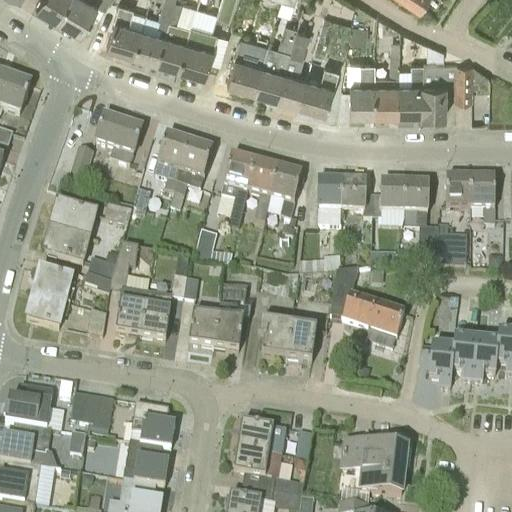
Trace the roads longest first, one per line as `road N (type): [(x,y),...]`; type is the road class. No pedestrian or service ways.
road 1 (residential): [(511,154),(295,148),(73,70)]
road 2 (residential): [(465,442),(338,401),(215,390)]
road 3 (residential): [(0,293),(73,70)]
road 4 (residential): [(215,390),(0,354)]
road 5 (residential): [(511,72),(430,39),(367,0)]
road 6 (residential): [(194,511),(215,390)]
